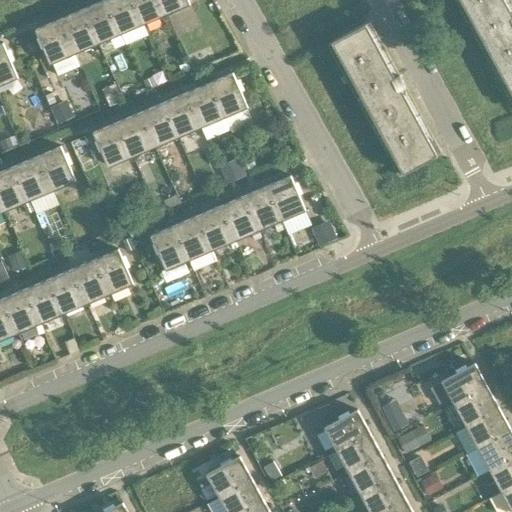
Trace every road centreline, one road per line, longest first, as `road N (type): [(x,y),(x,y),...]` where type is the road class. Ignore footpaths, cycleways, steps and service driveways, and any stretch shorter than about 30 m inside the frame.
road 1 (tertiary): [(15,509),(511,301)]
road 2 (tertiary): [(377,251),(0,410)]
road 3 (residential): [(236,0),(377,251)]
road 4 (residential): [(488,203),(380,0)]
road 5 (tertiary): [(488,203),(377,251)]
